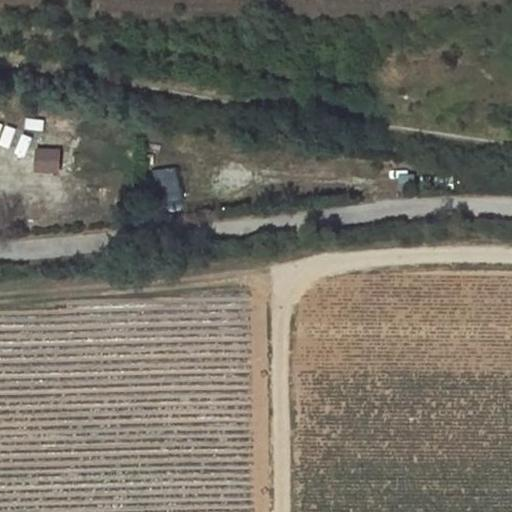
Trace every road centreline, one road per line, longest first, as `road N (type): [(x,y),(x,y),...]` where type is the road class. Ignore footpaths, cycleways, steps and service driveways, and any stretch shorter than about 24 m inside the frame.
road 1 (track): [(0,69),(511,144)]
road 2 (track): [(0,250),(472,205),(511,208)]
road 3 (track): [(285,511),(284,308),(298,279),(317,264),(511,261)]
road 4 (track): [(0,291),(317,264)]
